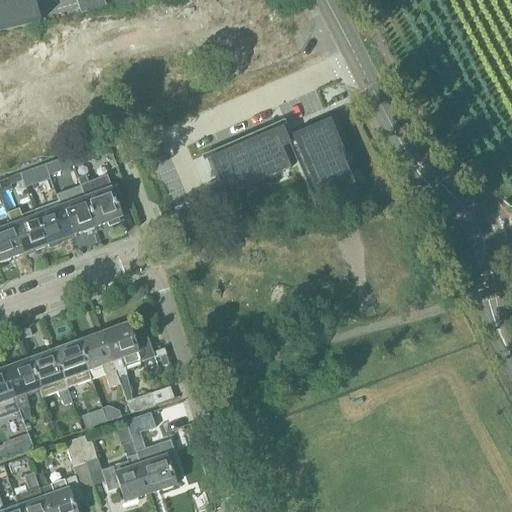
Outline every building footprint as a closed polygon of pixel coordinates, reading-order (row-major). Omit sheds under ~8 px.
[(32,0),(3,0),(0,1),(0,31),(39,23),(32,0)] [(75,0),(80,16),(104,9),(101,0),(75,0)] [(328,121),(290,137),(302,164),(318,203),(325,200),(340,194),(355,187),(357,186),(349,170),(328,121)] [(281,128),(207,160),(216,181),(223,196),(224,199),(289,170),(281,150),(289,146),(281,128)] [(73,169),(81,166),(98,160),(94,148),(69,157),(72,165),(73,169)] [(48,177),(61,172),(57,162),(44,166),(48,177)] [(49,180),(48,177),(44,166),(20,175),(25,189),(49,180)] [(81,166),(73,169),(86,200),(97,227),(120,218),(110,191),(94,197),(81,166)] [(0,195),(12,191),(8,180),(0,182),(0,195)] [(216,181),(204,187),(210,202),(223,196),(216,181)] [(355,187),(340,194),(345,206),(360,200),(355,187)] [(73,236),(97,227),(86,200),(62,209),(73,236)] [(73,236),(62,209),(37,218),(48,245),(49,244),(51,248),(61,244),(60,241),(73,236)] [(24,223),(20,211),(8,215),(12,227),(23,254),(48,245),(37,218),(24,223)] [(0,262),(23,254),(12,227),(0,231),(0,262)] [(102,336),(120,385),(130,415),(154,407),(154,406),(150,395),(132,402),(125,370),(126,370),(140,365),(140,363),(154,358),(155,360),(159,358),(162,367),(169,365),(165,356),(166,356),(164,350),(152,355),(152,354),(143,329),(129,334),(127,326),(102,336)] [(120,385),(102,336),(76,345),(87,373),(102,367),(110,389),(120,385)] [(63,381),(64,381),(87,373),(76,345),(53,353),(63,381)] [(39,390),(42,399),(57,394),(63,408),(71,405),(67,392),(63,381),(53,353),(52,354),(28,362),(39,390)] [(22,421),(30,419),(25,395),(39,390),(28,362),(4,371),(19,413),(22,421)] [(0,420),(19,413),(4,371),(0,372),(0,420)] [(120,419),(118,415),(107,409),(102,411),(106,424),(107,424),(120,419)] [(86,431),(106,424),(101,413),(81,419),(86,431)] [(125,423),(132,443),(149,494),(174,485),(164,457),(149,462),(146,454),(139,442),(137,434),(154,428),(148,414),(125,423)] [(96,461),(88,437),(88,436),(76,441),(84,465),(86,464),(96,461)] [(74,469),(84,465),(76,441),(64,445),(72,469),(74,469)] [(149,494),(132,443),(124,445),(127,463),(101,472),(108,491),(119,487),(124,503),(149,494)] [(19,511),(47,511),(40,490),(35,475),(25,478),(30,493),(15,499),(18,509),(19,511)] [(47,511),(74,511),(71,504),(83,500),(75,478),(48,487),(40,490),(47,511)]
